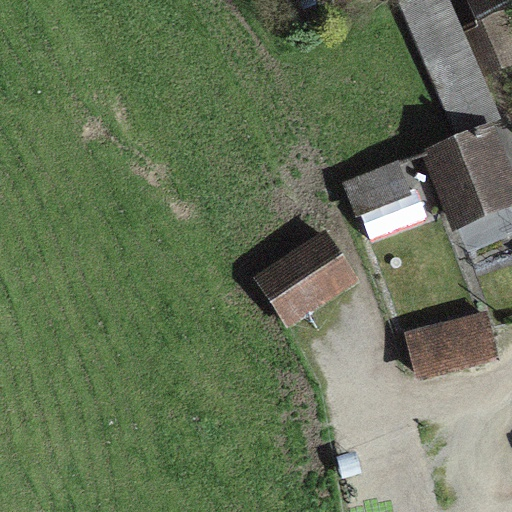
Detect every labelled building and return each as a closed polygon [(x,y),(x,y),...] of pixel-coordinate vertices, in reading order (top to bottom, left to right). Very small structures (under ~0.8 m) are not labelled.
[(492,123),(435,0),(400,0),(460,135),(492,123)] [(480,76),(511,63),(511,51),(501,25),(464,39),(480,76)] [(511,210),(481,134),(430,155),(469,249),(511,231),(511,210)] [(305,319),(356,283),(327,239),(275,275),(305,319)] [(494,354),(483,316),(418,333),(426,371),(494,354)]
